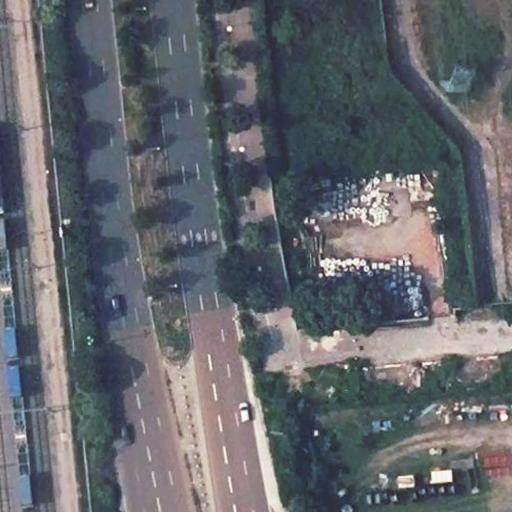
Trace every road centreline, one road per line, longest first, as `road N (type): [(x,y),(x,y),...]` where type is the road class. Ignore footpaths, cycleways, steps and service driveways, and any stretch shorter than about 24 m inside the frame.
road 1 (primary): [(245,511),(194,211),(172,0)]
road 2 (primary): [(90,0),(112,231),(159,511)]
